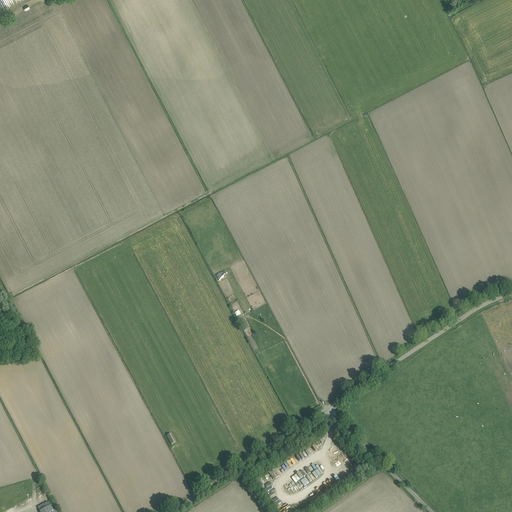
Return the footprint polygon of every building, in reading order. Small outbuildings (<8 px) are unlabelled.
[(249,328),(242,314),(241,314),(241,313),(239,314),(239,315),(237,316),(238,317),(237,317),(239,321),(244,330),(249,328)] [(176,442),(171,434),(167,436),(171,445),(176,442)] [(287,460),(290,466),(304,459),(302,453),(287,460)] [(274,477),(289,468),(286,463),(261,477),(265,484),(269,482),(271,485),(266,488),(268,490),(265,492),(272,503),(281,497),(273,483),(276,481),(274,477)] [(297,489),(323,475),(317,463),(305,469),(309,475),(304,477),(302,472),(298,474),(301,480),(294,483),(297,489)] [(56,511),(53,505),(51,501),(51,500),(47,492),(43,494),(47,502),(38,507),(40,511),(39,511),(56,511)] [(289,511),(284,503),(278,506),(281,510),(278,511),(289,511)]
